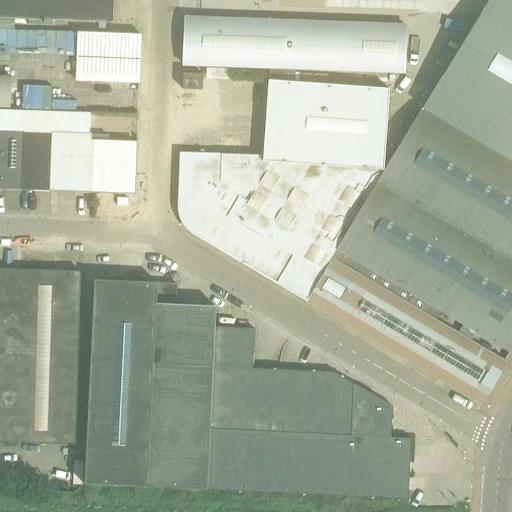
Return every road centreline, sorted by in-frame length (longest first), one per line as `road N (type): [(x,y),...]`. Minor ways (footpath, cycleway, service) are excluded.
road 1 (unclassified): [(503,438),(149,236)]
road 2 (unclassified): [(149,236),(160,0)]
road 3 (unclassified): [(149,236),(0,231)]
